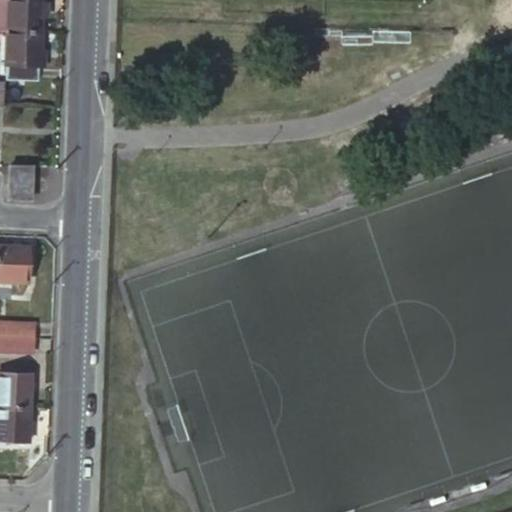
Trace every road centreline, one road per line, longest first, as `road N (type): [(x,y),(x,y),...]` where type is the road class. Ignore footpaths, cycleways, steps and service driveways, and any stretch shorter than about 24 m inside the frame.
road 1 (residential): [(72,500),(83,218)]
road 2 (residential): [(83,218),(92,0)]
